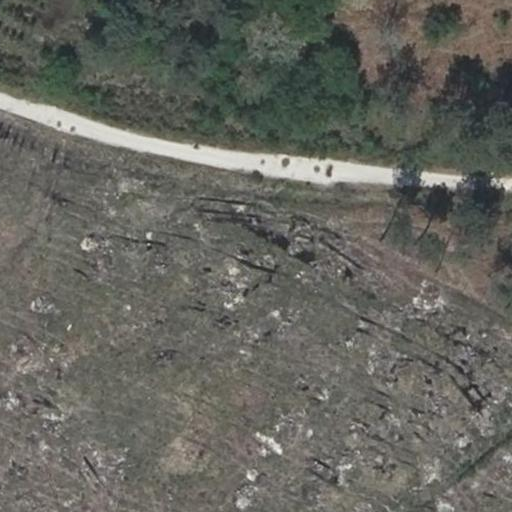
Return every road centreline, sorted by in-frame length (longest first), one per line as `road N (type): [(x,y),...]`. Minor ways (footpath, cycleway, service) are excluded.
road 1 (track): [(511,184),(340,172),(145,145),(0,98)]
road 2 (track): [(22,107),(104,0)]
